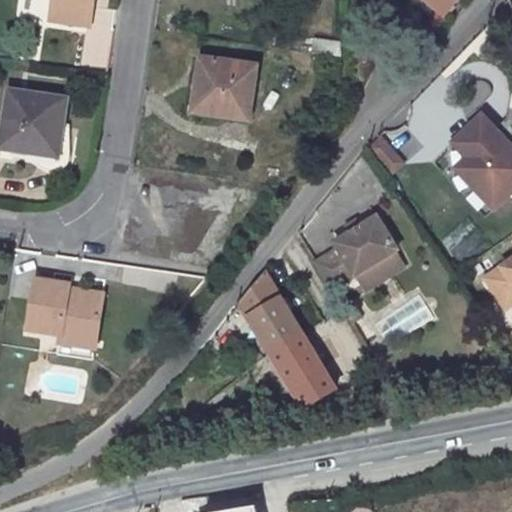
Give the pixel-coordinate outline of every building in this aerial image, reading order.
[(51,0),(49,19),(86,25),(88,5),(92,5),(92,0),(51,0)] [(455,0),(424,0),(442,15),(455,0)] [(314,38),(311,53),(341,58),(341,42),(314,38)] [(248,118),(255,66),(199,59),(191,110),(248,118)] [(8,92),(1,148),(36,152),(56,156),(65,99),(8,92)] [(509,147),(479,114),(449,139),(463,155),(475,170),(464,180),(487,207),(511,185),(511,159),(508,155),(509,147)] [(36,152),(35,160),(61,163),(67,125),(61,124),(56,156),(36,152)] [(371,148),(394,170),(404,161),(380,138),(371,148)] [(463,155),(451,166),(464,180),(475,170),(463,155)] [(338,248),(315,261),(332,289),(397,249),(376,216),(334,241),(338,248)] [(511,258),(485,278),(499,298),(511,288),(511,258)] [(336,387),(265,270),(238,303),(301,407),(336,387)] [(27,330),(60,335),(95,340),(100,304),(67,298),(68,290),(68,287),(35,281),(27,330)] [(511,303),(511,288),(499,298),(506,308),(511,303)] [(67,298),(100,304),(101,295),(68,290),(67,298)] [(95,340),(60,335),(58,343),(94,349),(95,340)]
